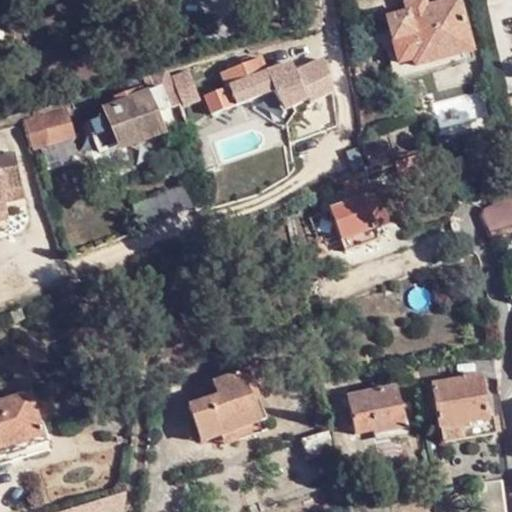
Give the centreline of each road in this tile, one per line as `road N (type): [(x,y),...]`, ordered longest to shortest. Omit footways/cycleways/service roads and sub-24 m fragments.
road 1 (residential): [(330,0),(345,109),(316,168),(287,191),(59,268)]
road 2 (residential): [(511,435),(500,308),(475,227)]
